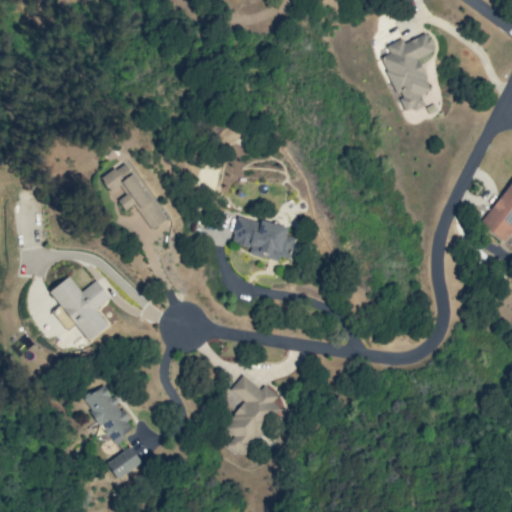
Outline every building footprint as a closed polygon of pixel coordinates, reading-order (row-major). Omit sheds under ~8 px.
[(417,57),(432,51),(426,33),(403,42),(401,38),(385,45),(388,54),(381,56),(402,113),(423,105),(419,94),(429,90),(417,57)] [(165,219),(124,162),(100,179),(108,190),(117,184),(126,197),(118,202),(124,210),(132,204),(151,229),(165,219)] [(511,178),(480,221),(488,227),(486,229),(503,242),(511,230),(511,178)] [(286,228),(237,215),(230,242),(249,247),(248,254),(277,261),(278,256),(288,259),(294,237),(285,235),(286,228)] [(224,422),(232,428),(221,442),(240,457),(279,408),(271,402),(276,395),(263,385),(259,389),(241,374),(228,390),(242,400),(224,422)] [(112,446),(124,439),(121,435),(131,429),(105,384),(83,397),(112,446)] [(105,463),(116,479),(140,462),(129,446),(105,463)]
